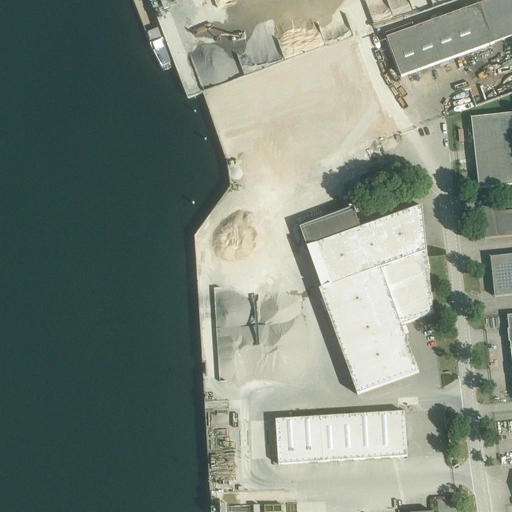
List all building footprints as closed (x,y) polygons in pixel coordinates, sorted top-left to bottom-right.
[(155,0),(157,9),(164,8),(162,0),(155,0)] [(511,0),(494,0),(415,29),(414,24),(385,34),(401,77),(511,36),(511,0)] [(376,102),(353,40),(220,89),(234,126),(272,113),(279,130),(286,128),(308,120),(327,113),(329,120),(338,116),(376,102)] [(511,185),(511,114),(471,118),(479,189),(511,185)] [(247,153),(245,146),(228,151),(230,158),(247,153)] [(351,197),(350,200),(352,203),(360,200),(359,197),(359,193),(361,192),(363,193),(370,190),(369,188),(371,188),(372,189),(382,186),(383,184),(387,182),(389,183),(401,179),(402,177),(400,171),(396,170),(386,173),(385,176),(382,178),(378,176),(368,180),(367,183),(364,184),(360,183),(350,186),(349,190),(351,197)] [(496,206),(481,207),(485,238),(499,237),(511,235),(511,210),(507,211),(507,209),(503,210),(503,212),(497,212),(496,206)] [(360,228),(308,247),(324,289),(320,290),(359,395),(419,373),(401,325),(427,316),(434,314),(427,251),(422,207),(360,228)] [(511,255),(491,258),(495,297),(511,295),(511,255)] [(407,457),(405,412),(277,420),(279,465),(407,457)] [(215,503),(214,511),(228,511),(228,509),(224,509),(225,504),(215,503)]
